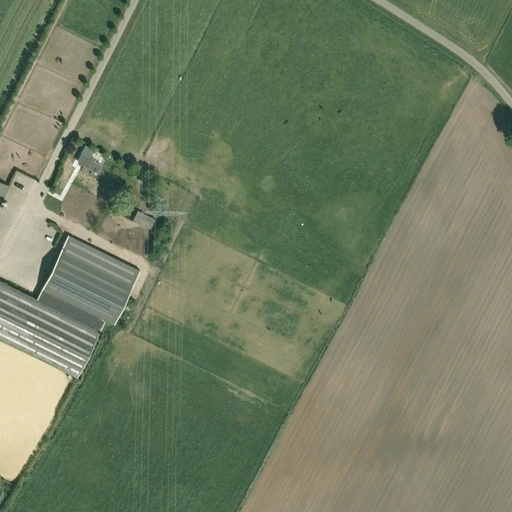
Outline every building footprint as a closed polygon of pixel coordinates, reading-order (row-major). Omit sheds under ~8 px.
[(96,171),(100,164),(80,152),(76,160),(96,171)] [(0,205),(9,187),(0,182),(0,205)] [(78,182),(61,211),(76,220),(93,191),(78,182)] [(98,198),(85,223),(95,228),(108,203),(98,198)] [(138,222),(150,228),(155,219),(142,212),(138,222)] [(0,281),(0,339),(77,377),(131,267),(63,234),(32,297),(0,281)]
